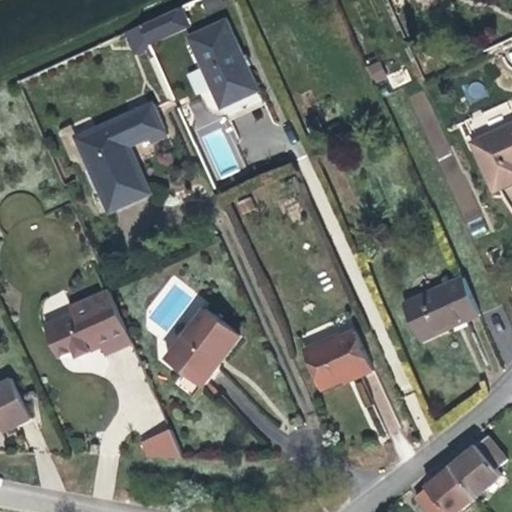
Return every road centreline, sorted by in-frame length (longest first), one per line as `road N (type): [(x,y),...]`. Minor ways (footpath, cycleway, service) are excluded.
road 1 (residential): [(511,383),(356,511)]
road 2 (track): [(176,0),(0,79)]
